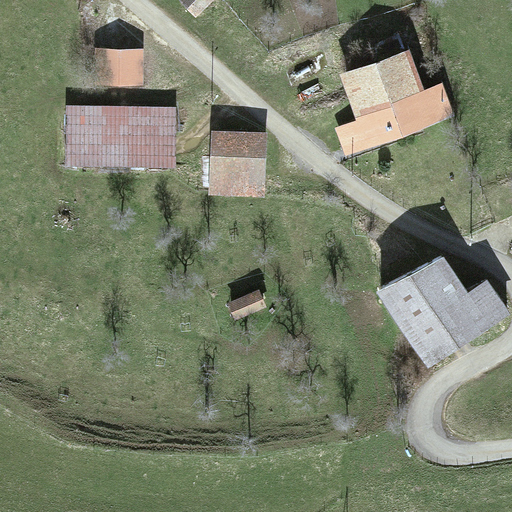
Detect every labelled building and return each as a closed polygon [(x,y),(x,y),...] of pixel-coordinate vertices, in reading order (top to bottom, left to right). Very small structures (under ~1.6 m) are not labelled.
[(180,0),(196,15),(211,0),(180,0)] [(141,53),(95,52),(93,82),(140,84),(141,53)] [(406,54),(345,75),(361,121),(338,129),(346,151),(452,114),(442,87),(421,94),(406,54)] [(173,111),(69,110),(68,161),(172,163),(173,111)] [(265,138),(215,135),(211,191),(261,194),(265,138)] [(388,298),(429,360),(507,309),(491,285),(474,296),(448,258),(388,298)] [(257,293),(230,304),(235,317),(262,306),(257,293)]
